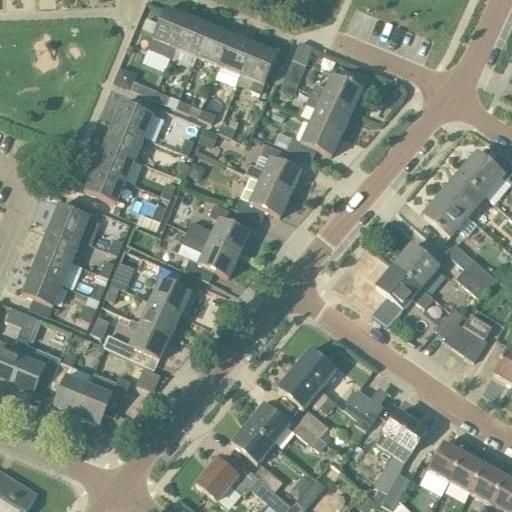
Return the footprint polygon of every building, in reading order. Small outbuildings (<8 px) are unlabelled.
[(176,51),(189,20),(166,11),(148,53),(171,62),(175,51),(176,51)] [(198,60),(211,30),(189,20),(176,51),(197,60),(198,60)] [(147,21),(142,32),(153,36),(158,26),(147,21)] [(220,70),(233,39),(211,30),(198,60),(197,60),(193,69),(216,79),(219,69),(220,70)] [(242,79),(255,48),(233,39),(220,70),(242,79)] [(255,48),(242,79),(253,84),(249,94),(259,98),(264,88),(277,58),(255,48)] [(283,84),(297,90),(305,69),(291,63),(283,84)] [(154,103),(157,95),(134,85),(132,79),(118,74),(112,86),(130,94),(154,103)] [(321,102),(352,116),(362,94),(331,80),(326,93),(315,88),(311,97),(321,102)] [(293,100),(297,90),(283,84),(279,94),(293,100)] [(198,122),(201,113),(185,106),(189,97),(182,94),(177,103),(179,104),(176,112),(198,122)] [(179,104),(177,103),(157,95),(154,103),(176,112),(179,104)] [(342,138),(352,116),(321,102),(311,97),(306,109),(316,114),(311,124),(342,138)] [(113,128),(144,140),(153,118),(123,105),(113,128)] [(201,113),(198,122),(207,125),(211,127),(215,119),(201,113)] [(235,133),(238,126),(230,122),(227,130),(220,127),(217,136),(231,142),(235,133)] [(332,160),(342,138),(311,124),(301,145),(292,141),(287,153),(312,164),(317,153),(332,160)] [(134,163),(144,140),(113,128),(104,150),(134,163)] [(210,152),(216,137),(206,133),(205,132),(199,147),(210,152)] [(188,159),(193,146),(184,142),(183,146),(177,143),(173,152),(179,154),(179,155),(188,159)] [(260,185),(290,199),(300,177),(286,170),(291,158),(287,157),(265,147),(254,170),(249,168),(244,178),(250,181),(250,180),(260,185)] [(125,185),(134,163),(104,150),(95,172),(125,185)] [(459,177),(485,200),(503,179),(477,156),(459,177)] [(184,183),(190,170),(181,166),(175,180),(184,183)] [(116,208),(125,185),(95,172),(85,195),(116,208)] [(467,220),(485,200),(459,177),(441,198),(467,220)] [(280,221),(290,199),(260,185),(250,180),(250,181),(235,214),(256,223),(261,212),(280,221)] [(171,198),(175,189),(166,186),(160,200),(169,203),(171,198)] [(467,221),(467,220),(441,198),(423,219),(449,242),(456,234),(463,240),(468,239),(477,229),(467,221)] [(186,235),(239,260),(249,237),(235,230),(240,219),(215,207),(209,220),(219,224),(214,236),(191,225),(186,235)] [(160,226),(166,212),(157,208),(151,222),(160,226)] [(49,231),(80,244),(89,221),(59,209),(49,231)] [(117,259),(122,245),(129,228),(117,223),(110,241),(113,242),(108,256),(117,259)] [(71,266),(80,244),(49,231),(40,253),(71,266)] [(229,281),(239,260),(186,235),(181,248),(203,258),(199,267),(189,262),(184,274),(208,285),(214,274),(229,281)] [(464,273),(487,292),(495,282),(455,248),(446,258),(464,273)] [(420,292),(438,271),(411,249),(393,269),(420,292)] [(62,288),(71,266),(40,253),(31,276),(62,288)] [(149,305),(180,319),(190,297),(195,286),(142,262),(137,274),(159,284),(149,305)] [(108,282),(114,268),(105,264),(99,278),(108,282)] [(125,292),(135,271),(120,265),(111,285),(125,292)] [(432,303),(420,292),(393,269),(376,291),(387,300),(379,309),(394,322),(411,302),(423,313),(432,303)] [(478,303),(487,292),(464,273),(455,283),(478,303)] [(53,311),(62,288),(31,276),(22,298),(53,311)] [(90,300),(99,304),(105,290),(96,286),(90,300)] [(113,305),(119,291),(111,287),(105,302),(113,305)] [(96,312),(99,304),(90,300),(87,309),(87,308),(81,322),(89,326),(96,312)] [(170,342),(180,319),(149,305),(140,326),(139,328),(170,342)] [(464,321),(454,312),(454,311),(435,333),(444,342),(458,327),(464,321)] [(0,388),(9,392),(26,351),(28,345),(33,333),(37,323),(37,322),(15,312),(15,313),(11,312),(5,325),(21,331),(17,340),(13,350),(0,345),(0,388)] [(471,335),(484,343),(492,331),(470,318),(463,330),(471,335)] [(91,337),(102,341),(108,324),(97,320),(91,337)] [(37,323),(33,333),(37,335),(38,332),(41,324),(37,323)] [(139,328),(140,326),(131,323),(128,330),(136,334),(129,348),(108,338),(103,350),(144,369),(154,374),(159,364),(170,342),(139,328)] [(462,330),(458,327),(444,342),(442,345),(458,355),(471,335),(463,330),(462,330)] [(484,344),(484,343),(471,335),(458,355),(473,366),(486,345),(484,344)] [(511,388),(511,352),(508,350),(493,378),(511,388)] [(48,391),(59,364),(26,351),(9,392),(31,401),(37,387),(48,391)] [(294,372),(320,394),(336,374),(310,353),(294,372)] [(75,419),(91,380),(71,371),(72,370),(76,361),(65,356),(61,365),(59,364),(48,391),(59,396),(53,410),(75,419)] [(162,378),(154,374),(144,369),(136,387),(154,395),(162,378)] [(319,394),(320,394),(294,372),(277,393),(303,414),(310,405),(319,412),(328,401),(319,394)] [(91,380),(75,419),(98,429),(103,418),(115,422),(117,418),(119,412),(118,412),(130,385),(118,381),(116,387),(93,378),(92,381),(91,380)] [(383,411),(358,393),(344,414),(358,424),(355,427),(365,435),(383,411)] [(248,427),(274,449),(290,429),(264,408),(248,427)] [(299,425),(320,441),(326,434),(328,431),(308,414),(299,425)] [(376,446),(393,458),(405,466),(410,457),(412,458),(427,435),(399,415),(390,428),(378,419),(365,436),(377,444),(376,446)] [(319,442),(320,441),(299,425),(292,434),(312,451),(319,442)] [(257,469),(274,449),(248,427),(231,447),(257,469)] [(319,442),(326,448),(330,443),(326,434),(320,441),(319,442)] [(318,457),(326,448),(319,442),(312,451),(311,452),(318,457)] [(448,486),(464,458),(442,446),(427,474),(448,486)] [(469,498),(485,470),(464,458),(448,486),(469,498)] [(273,497),(253,479),(243,471),(235,480),(217,464),(196,488),(216,506),(231,489),(244,500),(250,493),(269,510),(267,511),(289,511),(291,510),(274,496),(273,497)] [(273,497),(274,496),(282,486),(262,469),(253,479),(273,497)] [(490,509),(505,481),(485,470),(469,498),(490,509)] [(380,509),(385,511),(395,511),(399,506),(410,484),(398,477),(386,498),(381,506),(381,507),(380,509)] [(313,480),(294,502),(303,510),(322,488),(313,480)] [(3,484),(0,482),(0,511),(24,511),(34,498),(6,481),(3,484)] [(511,511),(511,484),(505,481),(490,509),(495,511),(511,511)] [(378,493),(374,500),(381,507),(381,506),(386,498),(378,493)] [(356,510),(358,511),(370,511),(374,508),(365,500),(356,510)]
